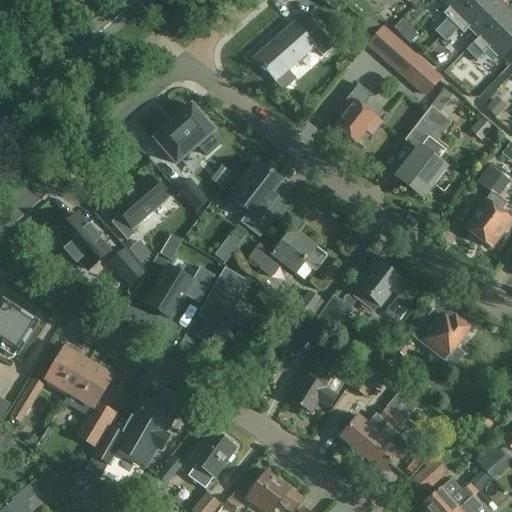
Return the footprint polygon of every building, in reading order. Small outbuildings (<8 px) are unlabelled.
[(442,15),(453,25),(476,0),(440,0),(449,8),(442,15)] [(469,28),(479,37),(480,38),(507,11),(495,0),(476,0),(453,25),(463,35),(469,28)] [(511,15),(507,11),(480,38),(479,37),(472,44),(483,55),(490,48),(501,59),(511,47),(511,15)] [(420,36),(404,20),(396,28),(412,44),(420,36)] [(447,20),(441,26),(452,37),(458,30),(447,20)] [(322,57),(334,47),(317,28),(306,38),(295,25),(254,61),(265,73),(266,72),(275,82),(314,48),(322,57)] [(445,43),(452,37),(441,26),(434,32),(445,43)] [(440,81),(382,29),(367,45),(408,82),(415,74),(432,89),(440,81)] [(483,55),(472,44),(465,51),(476,62),(483,55)] [(362,109),(372,97),(358,86),(340,110),(346,114),(335,128),(356,144),(375,119),(362,109)] [(475,130),(487,116),(475,106),(463,120),(475,130)] [(430,108),(404,141),(418,151),(397,177),(420,195),(441,168),(436,164),(447,150),(437,142),(451,124),(430,108)] [(216,140),(187,116),(168,137),(197,164),(216,140)] [(280,179),(260,164),(237,193),(253,214),(247,219),(260,232),(274,217),(263,205),(274,194),(271,190),(280,179)] [(491,195),(485,201),(476,213),(478,215),(467,231),(476,238),(476,241),(482,245),(485,245),(490,249),(511,221),(501,213),(507,205),(498,199),(510,182),(488,167),(476,184),(491,195)] [(126,242),(136,233),(133,229),(166,199),(148,178),(113,208),(120,216),(110,224),(126,242)] [(196,212),(208,201),(189,180),(177,191),(196,212)] [(107,245),(76,208),(52,229),(84,265),(107,245)] [(278,250),(274,256),(260,244),(247,260),(271,279),(282,265),(295,276),(305,264),(310,268),(311,266),(317,271),(327,257),(304,239),(300,245),(289,236),(284,242),(280,239),(274,247),(278,250)] [(151,254),(139,241),(129,250),(141,264),(151,254)] [(123,250),(109,263),(130,287),(144,274),(123,250)] [(327,305),(315,322),(335,337),(353,311),(351,309),(357,301),(373,314),(379,306),(380,307),(400,281),(398,279),(399,275),(393,271),(389,272),(380,265),(368,280),(363,277),(343,303),(333,296),(327,305)] [(191,282),(167,267),(144,304),(170,320),(184,297),(198,305),(214,277),(200,268),(191,282)] [(309,292),(294,313),(307,321),(313,325),(315,322),(327,305),(309,292)] [(386,312),(398,322),(413,304),(401,293),(386,312)] [(223,300),(204,332),(231,348),(248,313),(223,300)] [(0,346),(17,357),(37,324),(2,302),(0,305),(0,346)] [(454,368),(464,354),(456,348),(470,330),(455,319),(455,320),(447,314),(443,318),(433,310),(413,337),(454,368)] [(307,321),(294,313),(280,332),(293,341),(307,321)] [(294,345),(306,353),(311,356),(325,335),(307,323),(294,345)] [(404,357),(412,346),(404,340),(396,351),(404,357)] [(45,380),(70,395),(87,365),(63,351),(45,380)] [(301,374),(303,375),(294,388),(297,390),(290,402),(310,415),(318,404),(329,411),(338,397),(337,396),(345,383),(333,375),(334,374),(310,359),(301,374)] [(366,398),(384,376),(369,363),(351,385),(366,398)] [(97,371),(87,365),(70,395),(64,404),(89,419),(79,438),(96,448),(114,418),(95,406),(111,380),(110,379),(113,374),(100,366),(97,371)] [(36,399),(44,386),(33,379),(25,393),(36,399)] [(410,396),(404,404),(412,410),(418,403),(410,396)] [(144,460),(171,415),(173,412),(162,405),(160,409),(143,398),(127,425),(115,418),(91,457),(103,464),(116,443),(144,460)] [(484,437),(499,416),(487,407),(472,428),(484,437)] [(386,409),(379,419),(386,425),(394,416),(386,409)] [(340,440),(360,457),(377,436),(386,425),(379,419),(375,416),(365,428),(356,421),(354,422),(347,416),(333,432),(341,438),(340,440)] [(394,416),(386,425),(395,433),(403,423),(402,423),(394,416)] [(511,426),(500,442),(511,451),(511,426)] [(189,461),(196,466),(188,478),(205,490),(213,479),(235,450),(232,447),(234,445),(226,439),(224,441),(212,432),(189,461)] [(404,445),(394,436),(387,444),(377,436),(360,457),(381,474),(398,454),(397,453),(404,445)] [(472,488),(478,493),(511,462),(511,459),(504,450),(499,454),(492,447),(474,463),(481,471),(470,483),(473,486),(472,488)] [(167,486),(183,466),(173,458),(157,478),(156,477),(148,488),(157,495),(165,485),(167,486)] [(421,497),(443,478),(431,464),(409,483),(421,497)] [(273,478),(272,480),(265,475),(248,498),(258,506),(257,508),(262,511),(273,511),(280,504),(288,511),(292,511),(302,500),(273,478)] [(86,511),(93,511),(105,503),(103,500),(107,497),(102,491),(99,493),(92,485),(90,487),(82,477),(65,491),(73,500),(75,499),(86,511)] [(421,509),(423,511),(457,511),(470,500),(463,492),(458,487),(452,493),(446,486),(421,509)] [(470,486),(463,492),(470,500),(472,498),(478,493),(472,488),(470,486)] [(12,503),(0,511),(29,511),(27,509),(31,507),(28,503),(35,497),(28,487),(10,501),(12,503)] [(215,511),(221,506),(207,494),(191,511),(215,511)] [(105,503),(93,511),(113,511),(123,504),(115,495),(105,503)] [(222,507),(229,511),(234,511),(239,505),(229,497),(222,507)] [(472,498),(470,500),(457,511),(478,511),(482,509),(472,498)]
